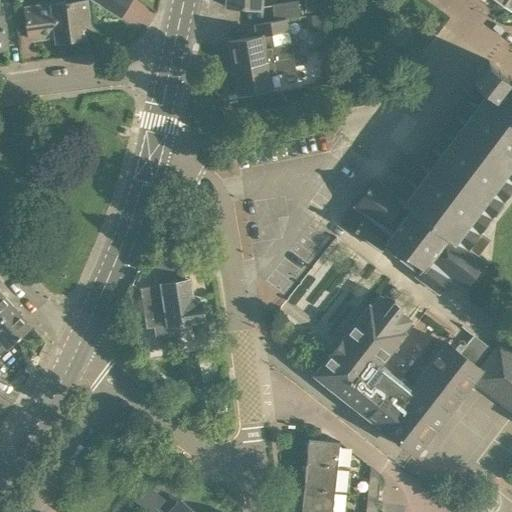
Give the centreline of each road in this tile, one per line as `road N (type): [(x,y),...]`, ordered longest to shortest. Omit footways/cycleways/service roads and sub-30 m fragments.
road 1 (residential): [(255,461),(222,197),(209,181),(149,157)]
road 2 (tertiary): [(149,157),(78,341)]
road 3 (residential): [(0,90),(170,69)]
road 4 (residential): [(118,377),(214,461),(255,461)]
road 5 (residential): [(27,511),(118,377)]
road 6 (tertiary): [(78,341),(52,400),(0,474)]
